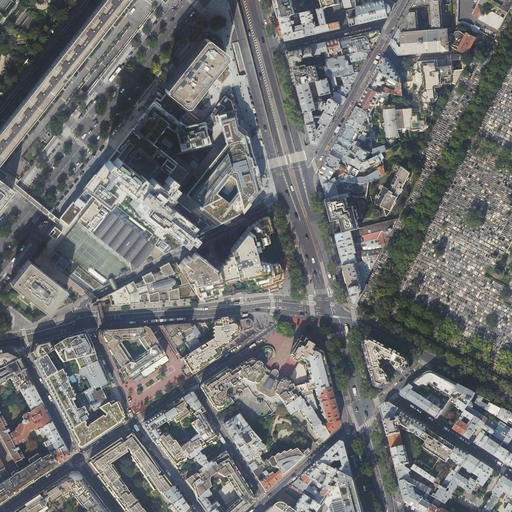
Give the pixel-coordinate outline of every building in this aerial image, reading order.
[(22,131),(0,158),(0,176),(13,187),(15,185),(29,167),(46,145),(57,132),(87,94),(105,71),(118,54),(134,35),(150,13),(152,11),(161,0),(160,0),(124,0),(121,4),(107,22),(96,36),(83,53),(58,85),(47,99),(33,116),(22,130),(22,131)] [(0,128),(0,158),(22,131),(22,130),(33,116),(47,99),(58,85),(83,53),(96,36),(107,22),(121,4),(124,0),(160,0),(161,0),(100,0),(97,5),(88,17),(79,28),(70,40),(54,60),(40,78),(21,102),(3,124),(0,128)] [(291,0),(274,0),(279,18),(295,14),(291,0)] [(338,0),(340,4),(323,7),(323,8),(327,24),(329,24),(339,21),(340,26),(343,25),(350,23),(349,20),(354,18),(358,17),(356,9),(355,0),(338,0)] [(355,0),(356,9),(358,17),(360,24),(366,22),(370,21),(382,18),(388,17),(394,7),(394,6),(396,4),(392,1),(387,0),(355,0)] [(431,30),(445,29),(443,9),(441,9),(441,5),(442,5),(441,0),(414,0),(412,5),(430,4),(430,6),(430,10),(429,10),(431,30)] [(451,0),(450,0),(450,5),(452,23),(453,28),(463,27),(471,31),(473,27),(462,22),(457,22),(455,3),(453,3),(452,0),(451,0)] [(511,1),(510,0),(500,0),(502,2),(500,6),(489,0),(486,0),(486,1),(484,0),(480,0),(472,15),(477,18),(486,1),(508,12),(511,3),(511,1)] [(303,6),(304,12),(311,11),(314,10),(312,4),(303,6)] [(321,25),(327,24),(323,8),(317,9),(321,25)] [(417,10),(409,11),(399,29),(401,29),(401,32),(419,31),(417,10)] [(311,11),(304,12),(300,13),(303,24),(303,25),(306,24),(313,22),(313,19),(314,18),(312,14),(311,14),(311,11)] [(295,14),(279,18),(282,28),(283,31),(283,34),(294,32),(295,31),(294,26),(295,26),(295,24),(297,23),(295,17),(298,16),(298,14),(295,14)] [(339,21),(329,24),(330,30),(332,30),(341,28),(340,26),(339,21)] [(313,22),(306,24),(306,25),(306,26),(304,27),(304,29),(306,36),(311,35),(316,34),(315,27),(316,27),(315,22),(313,22)] [(329,24),(327,24),(321,25),(316,27),(315,27),(316,34),(323,32),(330,30),(329,24)] [(476,34),(480,36),(484,29),(479,27),(476,34)] [(449,41),(448,28),(445,29),(431,30),(419,31),(401,32),(402,43),(402,46),(399,46),(399,45),(399,43),(397,44),(397,41),(393,39),(392,41),(391,44),(398,55),(449,51),(449,42),(449,41)] [(304,29),(295,31),(294,32),(296,38),(301,37),(306,36),(304,29)] [(401,29),(399,29),(394,38),(393,39),(397,41),(397,44),(399,43),(402,43),(401,32),(401,29)] [(374,30),(339,38),(343,56),(371,49),(375,43),(378,36),(378,34),(380,32),(378,30),(375,31),(374,30)] [(458,50),(458,49),(462,42),(459,41),(463,33),(459,30),(455,31),(453,34),(451,33),(449,36),(452,37),(450,41),(453,45),(452,46),(451,45),(450,46),(453,48),(454,48),(455,49),(458,51),(459,50),(458,50)] [(294,32),(283,34),(285,41),(296,38),(294,32)] [(462,42),(458,49),(467,54),(476,37),(467,33),(465,35),(463,33),(459,41),(462,42)] [(339,38),(326,41),(329,50),(330,58),(343,56),(339,38)] [(181,105),(184,101),(188,104),(207,81),(225,58),(221,55),(220,54),(223,51),(208,39),(205,43),(202,40),(165,86),(169,88),(167,91),(165,93),(173,99),(179,104),(181,105)] [(326,41),(319,43),(321,52),(329,50),(326,41)] [(319,43),(312,45),(315,55),(322,54),(321,52),(319,43)] [(292,67),(316,62),(315,55),(312,45),(287,50),(291,66),(292,67)] [(343,56),(330,58),(323,60),(326,72),(327,78),(328,78),(331,77),(359,72),(365,60),(367,56),(371,49),(343,56)] [(330,58),(329,50),(321,52),(322,54),(323,56),(323,60),(330,58)] [(419,107),(403,109),(405,127),(405,128),(410,127),(410,129),(424,128),(423,126),(428,126),(428,120),(427,120),(426,119),(426,117),(427,116),(430,116),(430,113),(434,113),(433,108),(431,106),(431,101),(432,100),(433,101),(436,101),(436,99),(439,99),(438,94),(436,92),(436,87),(437,87),(438,87),(441,85),(441,83),(453,82),(456,84),(469,59),(458,54),(447,55),(448,60),(445,60),(445,59),(441,60),(418,61),(419,73),(422,73),(423,84),(423,90),(418,91),(420,106),(419,107)] [(379,65),(377,69),(385,74),(399,81),(401,82),(401,77),(395,68),(387,57),(384,57),(379,65)] [(316,62),(292,67),(295,80),(296,85),(309,82),(317,80),(313,66),(321,64),(323,72),(326,72),(323,60),(321,61),(316,62)] [(385,74),(377,69),(371,80),(368,86),(376,90),(379,84),(381,85),(382,85),(383,83),(384,84),(385,82),(381,80),(383,76),(385,74)] [(352,84),(359,72),(331,77),(335,92),(336,91),(345,96),(352,84)] [(399,81),(385,74),(383,76),(387,78),(385,80),(396,87),(399,81)] [(387,78),(383,76),(381,80),(385,82),(384,84),(387,86),(395,89),(396,87),(385,80),(387,78)] [(331,92),(328,78),(327,78),(317,80),(317,84),(318,85),(320,95),(321,95),(321,94),(331,92)] [(402,95),(401,82),(399,81),(396,87),(395,89),(395,90),(388,88),(386,92),(388,93),(402,95)] [(310,86),(309,82),(296,85),(300,97),(304,112),(312,110),(316,109),(314,103),(313,97),(310,86)] [(388,88),(382,85),(381,85),(379,84),(376,90),(381,93),(382,92),(386,92),(388,88)] [(357,104),(357,106),(368,111),(370,112),(371,112),(376,103),(381,93),(376,90),(368,86),(357,104)] [(334,116),(339,106),(340,104),(341,104),(345,96),(336,91),(335,92),(331,92),(321,94),(321,95),(321,97),(321,103),(320,108),(323,110),(324,108),(327,109),(326,110),(325,110),(325,111),(334,116)] [(231,102),(223,97),(200,121),(160,92),(119,145),(156,169),(166,157),(182,169),(168,188),(194,209),(219,223),(239,215),(260,191),(258,183),(245,131),(233,123),(231,102)] [(381,93),(376,103),(380,106),(382,106),(386,106),(388,93),(386,92),(382,92),(381,93)] [(396,128),(405,127),(403,109),(403,108),(395,109),(394,105),(386,106),(382,106),(382,112),(381,112),(381,113),(380,113),(381,128),(382,128),(383,133),(387,141),(393,137),(393,136),(397,135),(396,128)] [(368,111),(357,106),(353,111),(350,117),(363,124),(367,117),(368,117),(368,116),(368,111)] [(323,110),(320,108),(316,109),(312,110),(304,112),(305,118),(307,125),(315,123),(318,122),(319,122),(321,123),(328,127),(333,117),(334,116),(325,111),(323,110)] [(363,124),(350,117),(346,124),(346,125),(371,139),(370,128),(366,127),(363,124)] [(317,128),(315,123),(307,125),(309,133),(310,138),(312,144),(318,145),(328,127),(321,123),(319,128),(318,129),(317,129),(317,128)] [(371,139),(346,125),(343,130),(340,135),(356,144),(370,152),(372,149),(372,148),(371,141),(371,139)] [(340,136),(336,142),(352,151),(356,155),(359,150),(354,148),(356,144),(340,135),(340,136)] [(336,143),(333,148),(361,163),(364,162),(356,155),(352,151),(336,142),(336,143)] [(373,153),(370,152),(356,144),(354,148),(359,150),(356,155),(364,162),(373,157),(373,153)] [(385,145),(372,148),(372,149),(373,153),(373,157),(381,153),(386,150),(385,147),(385,145)] [(331,152),(330,154),(344,162),(345,162),(345,161),(349,163),(355,166),(361,170),(363,165),(365,169),(380,161),(378,157),(379,157),(381,159),(382,159),(383,158),(381,153),(373,157),(364,162),(361,163),(333,148),(331,152)] [(173,174),(167,170),(171,165),(166,162),(161,168),(164,170),(160,175),(150,167),(146,173),(120,153),(118,157),(109,150),(104,156),(107,159),(54,227),(37,249),(29,259),(67,289),(48,313),(9,283),(8,285),(0,294),(0,296),(33,322),(83,296),(165,252),(174,248),(169,243),(175,235),(182,241),(186,236),(190,239),(194,234),(189,229),(187,230),(186,229),(197,215),(162,188),(173,174)] [(345,162),(344,162),(330,154),(327,158),(319,173),(321,178),(322,184),(335,177),(344,172),(347,167),(345,163),(345,162)] [(359,171),(345,163),(347,167),(344,172),(335,177),(336,180),(358,183),(357,184),(360,184),(368,182),(376,180),(385,173),(384,164),(376,168),(377,170),(365,176),(356,177),(359,171)] [(393,182),(381,205),(391,210),(410,172),(404,167),(400,165),(395,174),(396,175),(393,181),(393,182)] [(0,176),(0,203),(5,198),(10,191),(13,187),(0,176)] [(367,197),(368,182),(360,184),(357,184),(358,183),(336,180),(335,177),(322,184),(324,191),(326,198),(339,195),(348,193),(348,196),(355,197),(367,197)] [(375,202),(381,205),(393,182),(393,181),(389,189),(384,187),(383,190),(382,190),(375,202)] [(339,195),(326,198),(332,221),(340,218),(341,221),(360,217),(355,197),(348,196),(348,193),(339,195)] [(237,278),(240,288),(241,290),(244,289),(245,293),(247,292),(247,294),(263,292),(271,290),(281,287),(280,283),(282,283),(280,275),(279,272),(282,271),(280,261),(273,236),(268,215),(263,217),(261,219),(260,218),(258,221),(257,220),(252,226),(251,225),(248,226),(249,229),(246,233),(239,234),(240,239),(231,250),(231,253),(236,273),(237,278)] [(360,217),(341,221),(342,226),(343,229),(343,231),(359,228),(358,222),(357,218),(360,217)] [(359,228),(343,231),(335,233),(339,249),(343,265),(365,260),(374,265),(398,219),(359,228)] [(233,290),(240,288),(237,278),(228,280),(228,277),(221,279),(218,268),(215,269),(210,264),(211,263),(208,261),(207,262),(194,252),(191,257),(189,255),(186,258),(185,257),(178,265),(196,294),(200,300),(227,294),(233,290)] [(67,289),(29,259),(9,283),(48,313),(67,289)] [(364,283),(374,265),(365,260),(343,265),(343,266),(349,287),(363,283),(364,283)] [(178,265),(176,261),(170,264),(168,262),(159,267),(161,269),(152,273),(151,271),(142,276),(143,278),(134,283),(133,281),(116,289),(98,299),(100,302),(100,306),(114,305),(114,302),(125,301),(125,304),(139,303),(139,300),(148,299),(148,302),(159,301),(159,298),(168,297),(168,300),(179,299),(178,296),(193,295),(192,295),(192,296),(192,297),(193,297),(193,298),(194,298),(194,297),(195,297),(195,296),(195,295),(194,295),(196,294),(178,265)] [(496,277),(497,277),(499,276),(500,276),(501,275),(501,274),(501,272),(501,271),(500,270),(500,269),(498,268),(497,268),(496,268),(495,268),(494,269),(493,270),(492,271),(492,273),(493,274),(493,275),(494,276),(495,276),(496,277)] [(367,284),(364,283),(363,283),(349,287),(349,288),(353,302),(356,304),(363,291),(362,290),(362,289),(362,287),(364,287),(365,288),(367,284)] [(191,352),(182,358),(191,373),(195,373),(209,364),(220,356),(221,354),(218,350),(226,345),(238,337),(237,332),(250,329),(252,328),(252,326),(253,325),(253,324),(253,323),(252,322),(252,321),(251,320),(250,319),(249,319),(248,319),(247,319),(234,321),(233,318),(214,321),(215,338),(201,346),(191,351),(191,352)] [(190,324),(162,326),(176,349),(185,342),(180,334),(192,326),(190,324)] [(188,346),(191,351),(201,346),(197,338),(202,335),(195,325),(192,326),(180,334),(185,342),(188,346)] [(149,329),(147,327),(104,330),(99,330),(98,330),(117,371),(119,369),(122,376),(125,374),(129,380),(165,356),(149,329)] [(70,430),(83,422),(89,418),(83,407),(79,409),(76,409),(72,401),(75,400),(74,398),(74,397),(70,390),(71,389),(68,384),(74,385),(80,379),(87,381),(91,388),(93,387),(94,389),(98,387),(99,388),(100,387),(102,390),(104,389),(110,385),(85,331),(49,340),(54,350),(52,351),(54,356),(62,368),(56,372),(44,379),(47,385),(51,394),(58,407),(66,422),(69,428),(70,430)] [(316,391),(330,387),(329,380),(326,369),(321,352),(312,347),(313,345),(312,344),(310,343),(311,342),(309,341),(310,339),(305,336),(304,338),(301,336),(299,340),(297,339),(292,348),(294,349),(290,355),(293,356),(292,358),(299,362),(290,377),(301,395),(302,396),(311,393),(316,391)] [(367,342),(364,344),(371,372),(374,384),(378,386),(382,388),(390,382),(388,377),(381,368),(388,363),(390,361),(396,371),(401,373),(408,368),(408,363),(407,358),(405,357),(370,339),(367,342)] [(30,353),(35,362),(52,351),(54,350),(49,340),(35,344),(30,353)] [(301,395),(290,377),(288,380),(283,378),(278,375),(278,374),(278,372),(277,371),(276,370),(274,370),(273,370),(272,370),(271,371),(266,369),(264,367),(272,357),(272,356),(273,354),(272,352),(272,351),(271,350),(270,349),(269,349),(267,349),(266,349),(264,350),(263,351),(262,352),(255,361),(252,358),(251,358),(250,359),(241,365),(233,371),(230,367),(227,367),(218,373),(214,376),(201,384),(200,388),(217,414),(219,412),(227,407),(234,402),(231,398),(236,395),(235,393),(235,392),(236,391),(236,390),(238,389),(239,389),(240,389),(241,390),(242,390),(242,391),(243,393),(242,394),(256,399),(257,398),(258,397),(258,396),(260,396),(262,396),(262,397),(263,397),(264,399),(264,400),(263,402),(266,403),(273,414),(280,410),(280,409),(280,407),(280,406),(281,406),(282,405),(283,405),(284,406),(285,406),(286,405),(291,402),(293,400),(299,396),(301,395)] [(0,384),(11,379),(25,371),(19,359),(2,351),(0,351),(0,384)] [(38,368),(44,379),(56,372),(48,358),(50,356),(51,358),(54,356),(52,351),(35,362),(38,368)] [(21,392),(33,386),(25,371),(11,379),(17,392),(20,390),(21,392)] [(413,383),(419,387),(422,388),(425,386),(426,386),(427,386),(428,385),(428,384),(450,398),(451,397),(459,385),(454,383),(444,377),(432,371),(430,371),(428,371),(413,383)] [(415,393),(419,387),(413,383),(401,391),(401,396),(410,401),(415,393)] [(472,392),(459,385),(451,397),(455,399),(452,404),(458,408),(464,412),(465,411),(470,402),(476,394),(472,392)] [(42,404),(33,386),(21,392),(23,397),(23,398),(24,399),(31,411),(42,404)] [(93,387),(91,388),(84,392),(94,411),(110,401),(104,389),(102,390),(101,390),(100,390),(96,392),(94,389),(93,387)] [(325,422),(322,425),(328,436),(331,434),(338,428),(340,422),(335,406),(330,387),(316,391),(318,399),(319,399),(320,400),(323,417),(322,418),(323,418),(324,419),(325,419),(325,422)] [(181,398),(192,414),(199,409),(202,407),(193,393),(189,392),(186,394),(181,398)] [(311,393),(302,396),(309,406),(314,414),(315,413),(314,411),(316,411),(315,410),(317,409),(311,393)] [(415,393),(410,401),(418,407),(427,413),(433,404),(427,400),(415,393)] [(431,394),(427,400),(433,404),(437,398),(431,394)] [(318,434),(321,438),(316,442),(318,445),(321,443),(323,441),(328,436),(322,425),(314,414),(309,406),(306,407),(304,403),(305,403),(302,399),(301,399),(299,396),(293,400),(295,403),(293,404),(291,402),(286,405),(285,406),(291,415),(291,414),(298,409),(300,410),(306,418),(307,416),(312,423),(311,424),(317,435),(318,434)] [(497,417),(502,407),(486,399),(479,396),(476,403),(480,407),(482,408),(497,417)] [(83,422),(70,430),(72,434),(78,445),(79,447),(80,447),(83,448),(90,444),(119,424),(124,421),(125,417),(116,398),(110,401),(99,408),(105,413),(105,414),(104,415),(102,415),(88,425),(88,427),(86,428),(84,426),(84,423),(83,422)] [(192,414),(181,398),(168,406),(160,412),(166,421),(169,425),(174,421),(176,424),(167,432),(162,435),(155,440),(177,468),(181,465),(181,464),(186,462),(185,459),(188,457),(187,456),(200,446),(202,449),(218,439),(199,409),(192,414)] [(437,419),(446,404),(437,398),(433,404),(427,413),(432,416),(437,419)] [(472,408),(473,407),(472,403),(470,402),(465,411),(476,418),(481,421),(483,422),(486,424),(496,430),(501,434),(507,426),(500,421),(497,425),(472,408)] [(400,417),(404,412),(390,403),(386,403),(382,406),(381,408),(380,410),(382,416),(384,422),(393,419),(396,418),(400,417)] [(52,422),(42,404),(31,411),(22,416),(22,417),(23,419),(22,420),(21,420),(21,421),(21,422),(18,425),(18,427),(16,428),(15,431),(10,433),(16,444),(25,440),(28,431),(33,428),(34,429),(33,429),(33,430),(34,430),(35,430),(35,431),(52,422)] [(502,407),(497,417),(507,424),(511,415),(511,412),(504,408),(502,407)] [(465,411),(464,412),(461,416),(464,418),(465,417),(471,421),(470,422),(472,424),(476,418),(465,411)] [(166,421),(160,412),(150,419),(143,423),(143,426),(153,442),(155,440),(162,435),(157,427),(166,421)] [(409,415),(404,412),(400,417),(396,418),(397,420),(396,421),(394,422),(393,419),(384,422),(384,424),(388,437),(400,433),(399,428),(399,426),(401,426),(408,430),(415,419),(409,415)] [(234,441),(244,435),(251,430),(239,414),(233,417),(223,424),(234,441)] [(8,452),(9,455),(10,455),(14,463),(22,459),(23,458),(21,453),(18,454),(14,446),(16,444),(10,433),(8,435),(4,427),(6,425),(2,416),(0,416),(0,437),(8,452)] [(464,418),(461,416),(453,429),(458,433),(464,436),(472,424),(470,422),(468,425),(461,421),(464,418)] [(469,440),(481,421),(476,418),(472,424),(464,436),(466,438),(469,440)] [(421,423),(415,419),(408,430),(406,433),(408,434),(409,432),(413,434),(413,433),(421,439),(428,429),(428,428),(421,423)] [(44,447),(46,446),(61,438),(52,422),(35,431),(37,435),(44,432),(48,440),(44,442),(46,446),(44,447)] [(486,424),(483,429),(493,435),(496,430),(486,424)] [(507,426),(501,434),(506,437),(511,429),(507,426)] [(428,429),(421,439),(426,442),(423,448),(439,458),(432,468),(418,459),(414,460),(412,463),(415,464),(436,478),(437,477),(445,465),(449,458),(456,448),(442,438),(428,429)] [(511,429),(506,437),(504,441),(503,442),(506,444),(506,445),(507,446),(507,445),(508,445),(511,440),(511,439),(511,438),(511,429)] [(265,447),(251,430),(244,435),(234,441),(256,476),(262,473),(265,477),(259,482),(266,492),(274,484),(310,452),(307,449),(305,451),(298,451),(286,453),(283,450),(275,457),(267,461),(266,460),(263,463),(256,454),(265,447)] [(496,430),(493,435),(503,441),(504,441),(506,437),(501,434),(496,430)] [(156,488),(161,494),(162,494),(173,485),(166,475),(164,477),(163,475),(159,477),(158,477),(157,475),(162,471),(160,468),(158,470),(144,449),(145,448),(143,446),(141,447),(139,444),(138,445),(136,443),(139,441),(133,432),(126,437),(128,440),(126,441),(124,442),(121,438),(118,440),(90,459),(91,460),(89,462),(98,473),(103,479),(101,481),(104,484),(106,483),(111,490),(109,491),(114,497),(115,496),(117,498),(120,502),(119,503),(124,510),(125,509),(127,511),(126,511),(125,511),(137,511),(142,509),(118,478),(120,477),(112,466),(111,467),(110,465),(128,453),(126,450),(129,447),(131,451),(130,451),(130,452),(129,453),(130,453),(154,490),(156,488)] [(490,439),(489,438),(487,437),(485,437),(481,444),(479,443),(484,435),(484,434),(484,433),(481,432),(474,443),(479,446),(483,449),(490,439)] [(402,433),(400,433),(388,437),(389,443),(390,447),(391,450),(404,446),(400,435),(402,435),(402,433)] [(68,458),(69,455),(61,438),(46,446),(51,454),(57,466),(63,461),(68,458)] [(500,445),(490,438),(490,439),(483,449),(488,452),(494,456),(500,447),(503,442),(504,441),(503,441),(500,445)] [(341,442),(319,461),(342,473),(354,479),(349,458),(348,456),(345,443),(343,442),(341,442)] [(208,458),(205,453),(205,452),(203,454),(202,454),(201,454),(199,452),(199,451),(202,449),(200,446),(187,456),(188,457),(189,459),(191,459),(194,457),(195,457),(195,458),(195,459),(200,465),(201,466),(202,466),(202,467),(199,470),(199,471),(199,472),(201,474),(213,464),(211,461),(208,463),(206,461),(207,460),(207,459),(208,458)] [(405,446),(404,446),(391,450),(391,452),(396,467),(412,463),(411,456),(409,456),(408,455),(407,456),(405,446)] [(457,447),(456,448),(449,458),(452,460),(459,464),(462,466),(470,455),(463,451),(457,447)] [(511,453),(511,452),(511,450),(509,452),(500,447),(494,456),(499,459),(505,463),(511,453)] [(186,481),(199,497),(208,490),(210,488),(208,481),(209,478),(214,474),(218,474),(224,478),(225,476),(236,469),(226,452),(211,461),(213,464),(201,474),(199,472),(199,471),(186,481)] [(0,503),(23,489),(45,474),(57,466),(51,454),(46,456),(41,454),(38,456),(37,454),(28,460),(30,463),(26,466),(22,459),(14,463),(17,467),(21,468),(20,470),(18,472),(16,470),(14,471),(13,471),(12,473),(11,474),(12,476),(8,479),(6,478),(7,475),(4,469),(0,470),(0,477),(2,481),(0,482),(0,503)] [(475,458),(470,455),(462,466),(462,467),(470,471),(469,473),(470,473),(471,472),(474,474),(481,462),(475,458)] [(349,458),(354,479),(358,478),(353,457),(349,458)] [(342,473),(319,461),(312,467),(305,474),(320,484),(322,481),(325,476),(322,474),(324,471),(330,474),(323,486),(330,490),(330,491),(333,487),(331,485),(334,481),(336,482),(338,479),(336,477),(338,474),(341,476),(342,473)] [(487,466),(481,462),(474,474),(480,478),(478,481),(476,480),(475,481),(471,478),(471,479),(469,481),(464,489),(466,490),(471,493),(476,486),(478,487),(480,484),(483,486),(493,470),(487,466)] [(411,469),(415,464),(412,463),(396,467),(399,481),(399,482),(405,480),(413,485),(416,481),(408,476),(408,475),(412,470),(411,469)] [(411,469),(412,470),(433,483),(434,482),(436,478),(415,464),(411,469)] [(462,467),(462,466),(459,464),(454,471),(457,473),(462,467)] [(239,498),(223,511),(242,511),(247,508),(250,506),(254,502),(255,498),(236,469),(225,476),(239,498)] [(54,483),(52,484),(62,495),(66,501),(75,494),(82,504),(83,503),(86,507),(79,511),(110,511),(98,496),(96,497),(93,493),(90,489),(92,488),(79,471),(73,470),(54,483)] [(457,474),(457,473),(454,471),(452,470),(441,486),(447,489),(448,488),(457,474)] [(354,479),(342,473),(341,476),(338,479),(336,482),(334,485),(335,485),(337,486),(338,487),(339,489),(341,491),(342,492),(343,494),(344,501),(343,502),(342,500),(331,503),(332,505),(329,507),(332,511),(362,511),(362,509),(355,482),(354,479)] [(300,478),(299,479),(309,486),(313,481),(313,483),(318,486),(318,487),(323,490),(320,494),(325,497),(330,490),(323,486),(320,484),(305,474),(300,478)] [(469,481),(457,474),(448,488),(450,489),(448,492),(447,492),(446,491),(440,500),(441,502),(445,504),(458,485),(464,489),(469,481)] [(508,496),(511,489),(511,482),(509,481),(504,477),(497,487),(494,493),(481,511),(495,511),(496,511),(495,511),(492,509),(500,497),(500,496),(504,491),(508,493),(507,495),(508,496)] [(295,482),(292,486),(302,493),(304,491),(305,489),(307,490),(309,486),(299,479),(295,482)] [(405,480),(399,482),(402,492),(404,501),(417,508),(427,493),(413,485),(405,480)] [(416,480),(416,481),(413,485),(427,493),(430,488),(416,480)] [(45,511),(54,506),(52,502),(62,495),(52,484),(43,490),(28,500),(9,511),(45,511)] [(182,497),(173,485),(162,494),(167,500),(168,499),(169,501),(172,504),(182,497)] [(446,491),(447,489),(441,486),(439,485),(438,487),(440,488),(439,491),(437,490),(436,492),(437,493),(436,496),(433,494),(432,496),(436,498),(440,500),(446,491)] [(302,493),(292,486),(287,489),(300,497),(303,493),(302,493)] [(312,488),(309,486),(307,490),(316,496),(315,499),(306,493),(307,493),(304,491),(302,493),(303,493),(304,494),(311,498),(314,501),(320,505),(325,497),(320,494),(318,492),(312,488)] [(199,497),(196,499),(206,511),(209,511),(216,507),(217,507),(218,505),(215,501),(210,504),(206,498),(211,494),(208,490),(199,497)] [(473,495),(471,493),(466,490),(462,496),(475,504),(479,498),(477,497),(473,495)] [(284,492),(278,498),(281,500),(292,508),(297,501),(284,492)] [(427,511),(436,498),(432,496),(427,493),(417,508),(416,509),(421,511),(427,511)] [(308,502),(311,498),(304,494),(303,495),(304,495),(294,509),(298,511),(300,511),(303,509),(306,511),(311,511),(312,511),(309,509),(310,508),(313,510),(314,509),(317,511),(321,505),(320,505),(314,501),(311,505),(308,502)] [(185,511),(191,508),(182,497),(172,504),(168,507),(169,508),(170,509),(172,507),(176,511),(185,511)] [(441,508),(440,510),(438,509),(437,508),(441,502),(440,500),(436,498),(427,511),(447,511),(445,511),(441,508)] [(278,504),(276,506),(285,511),(298,511),(294,509),(292,508),(281,500),(280,501),(279,503),(279,504),(278,504)] [(450,507),(459,511),(470,511),(471,511),(454,501),(450,507)]
